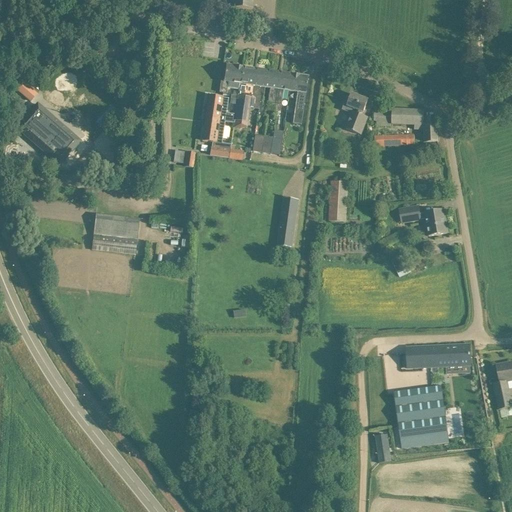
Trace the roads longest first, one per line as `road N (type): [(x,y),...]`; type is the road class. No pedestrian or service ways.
road 1 (unclassified): [(448,112),(323,56),(166,22),(144,0)]
road 2 (secondary): [(158,511),(58,384),(0,270)]
road 3 (unclassified): [(361,511),(364,367),(372,343),(482,340)]
road 4 (unclassified): [(482,340),(448,112)]
